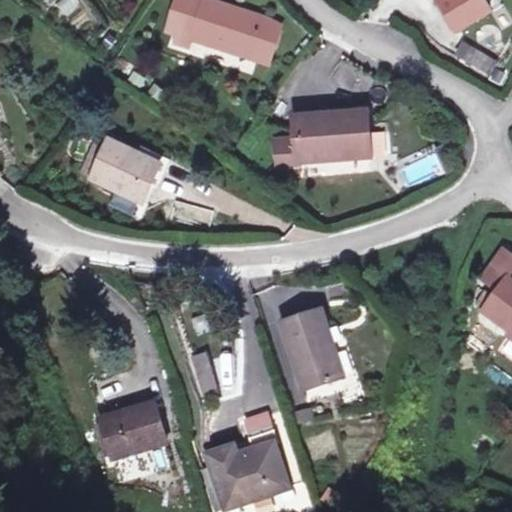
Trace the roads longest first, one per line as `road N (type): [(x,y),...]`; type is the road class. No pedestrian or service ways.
road 1 (residential): [(493,153),(470,192),(430,214),(270,265),(161,256),(57,228),(0,191)]
road 2 (residential): [(305,0),(348,35),(455,93),(480,115),(493,153)]
